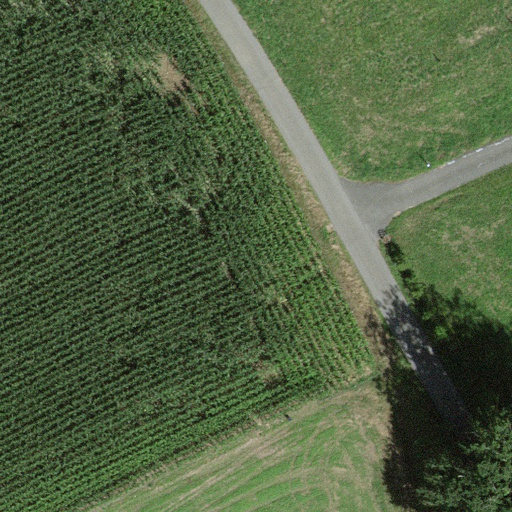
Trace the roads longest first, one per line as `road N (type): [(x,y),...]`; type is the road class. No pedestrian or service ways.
road 1 (residential): [(508,511),(274,104),(200,0)]
road 2 (track): [(347,233),(511,156)]
